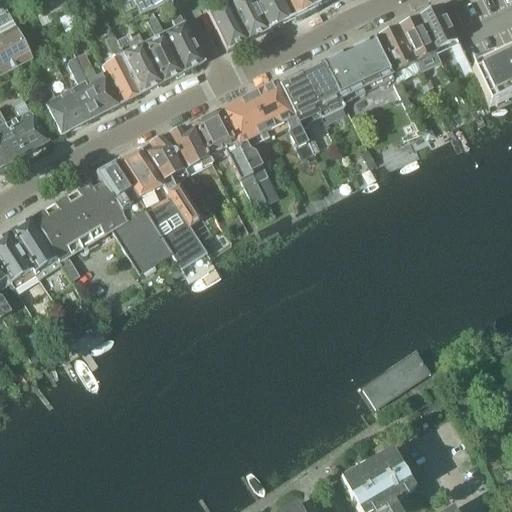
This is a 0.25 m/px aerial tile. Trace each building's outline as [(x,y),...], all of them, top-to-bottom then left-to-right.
[(61,0),(33,0),(42,18),(65,7),(61,0)] [(115,0),(119,8),(135,0),(115,0)] [(139,18),(171,1),(170,0),(135,0),(119,8),(127,24),(132,21),(128,14),(135,10),(139,18)] [(247,44),(227,5),(215,11),(209,0),(198,0),(204,12),(207,15),(225,54),(247,44)] [(236,0),(235,1),(235,0),(224,0),(227,5),(247,44),(267,33),(250,0),(236,0)] [(293,21),(282,0),(250,0),(267,33),(282,26),(282,27),(293,21)] [(318,8),(313,0),(282,0),(293,21),(303,16),(302,16),(318,8)] [(313,0),(318,8),(329,2),(330,3),(330,0),(313,0)] [(108,1),(96,7),(102,18),(114,12),(108,1)] [(203,66),(176,11),(166,15),(174,31),(162,37),(182,76),(203,66)] [(464,61),(442,16),(439,11),(429,16),(425,14),(421,16),(420,20),(418,21),(434,54),(450,46),(457,65),(464,61)] [(6,12),(0,15),(0,77),(32,60),(6,12)] [(152,38),(161,33),(155,20),(146,25),(152,38)] [(406,26),(400,30),(416,65),(435,57),(434,54),(418,21),(416,22),(412,21),(407,23),(406,26)] [(416,65),(400,30),(388,35),(385,34),(379,36),(379,40),(375,41),(391,77),(395,75),(399,85),(420,74),(416,65)] [(128,37),(116,44),(142,96),(161,87),(142,47),(137,38),(130,41),(128,37)] [(182,76),(162,37),(142,47),(161,87),(182,76)] [(142,96),(116,44),(113,38),(103,42),(113,62),(100,69),(103,74),(120,108),(142,96)] [(331,62),(324,65),(342,102),(389,80),(371,43),(363,47),(359,46),(349,51),(350,53),(343,56),(342,54),(332,59),(331,62)] [(511,54),(470,74),(472,78),(486,108),(511,95),(511,54)] [(120,108),(103,74),(95,79),(83,55),(74,60),(103,116),(120,108)] [(103,116),(74,60),(69,62),(67,71),(76,88),(68,92),(85,125),(103,116)] [(464,61),(457,65),(465,82),(472,78),(470,74),(464,61)] [(342,102),(324,65),(320,67),(316,66),(310,69),(309,73),(300,77),(321,121),(345,109),(342,102)] [(287,83),(278,88),(312,158),(318,154),(307,129),(308,127),(321,121),(300,77),(297,78),(294,77),(288,80),(287,83)] [(312,158),(278,88),(276,85),(247,100),(266,137),(285,127),(288,133),(287,139),(300,164),(312,158)] [(424,85),(419,87),(423,95),(427,93),(427,92),(424,86),(424,85)] [(85,125),(68,92),(54,100),(49,91),(39,96),(44,105),(43,106),(59,138),(85,125)] [(247,100),(219,114),(264,205),(266,208),(278,202),(267,180),(255,155),(249,152),(246,146),(266,137),(247,100)] [(6,126),(24,158),(47,145),(29,113),(28,114),(24,106),(14,111),(18,119),(6,126)] [(264,205),(219,114),(191,127),(192,131),(208,161),(222,153),(239,185),(251,211),(264,205)] [(0,155),(6,167),(24,158),(6,126),(0,129),(0,155)] [(208,161),(192,131),(184,135),(182,131),(166,139),(167,140),(183,173),(208,161)] [(183,173),(167,140),(164,141),(163,141),(148,148),(144,153),(140,155),(189,232),(195,228),(198,226),(169,180),(183,173)] [(138,152),(113,166),(142,212),(171,258),(181,274),(194,267),(194,266),(206,258),(195,242),(189,232),(140,155),(139,155),(138,152)] [(376,168),(376,167),(366,153),(360,156),(368,173),(376,168)] [(142,212),(113,166),(94,177),(97,181),(124,223),(142,212)] [(97,181),(57,206),(30,223),(59,267),(71,284),(78,279),(66,260),(109,235),(138,280),(171,258),(142,212),(124,223),(97,181)] [(59,267),(30,223),(8,237),(36,280),(50,272),(59,267)] [(202,238),(195,228),(189,232),(195,242),(202,238)] [(8,237),(0,241),(0,272),(10,289),(13,293),(25,285),(41,310),(48,322),(60,316),(51,304),(36,280),(8,237)] [(0,294),(10,289),(0,272),(0,320),(1,321),(10,315),(1,300),(0,299),(0,294)] [(354,397),(371,424),(439,381),(422,354),(354,397)] [(475,407),(476,390),(454,389),(454,407),(475,407)] [(356,511),(379,511),(414,492),(391,452),(339,482),(356,511)]
